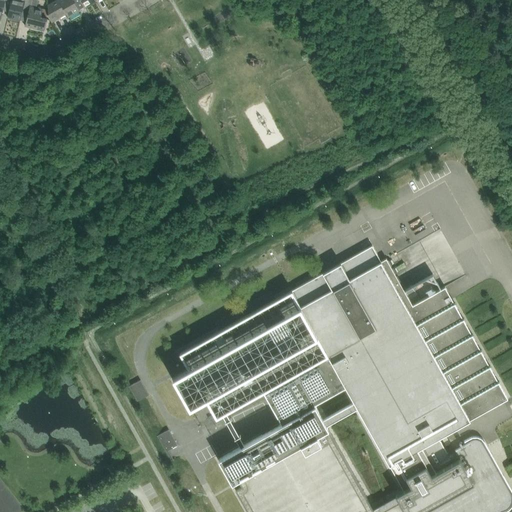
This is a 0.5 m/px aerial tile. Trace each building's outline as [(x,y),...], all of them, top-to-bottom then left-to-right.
[(5,0),(4,6),(10,7),(7,18),(20,21),(23,11),(22,11),(25,1),(24,1),(24,0),(5,0)] [(47,18),(41,17),(43,9),(36,8),(38,0),(24,0),(24,1),(25,1),(22,11),(23,11),(29,12),(25,26),(44,31),(47,18)] [(80,11),(79,10),(84,7),(80,0),(58,0),(48,6),(49,17),(52,22),(66,14),(68,17),(80,11)] [(372,245),(176,355),(184,369),(164,380),(181,410),(200,400),(212,421),(263,391),(283,426),(219,459),(232,483),(238,480),(242,485),(235,489),(248,511),(380,511),(399,502),(405,511),(499,511),(505,510),(508,508),(511,504),(511,501),(511,495),(511,492),(483,443),(480,440),(478,439),(474,438),(471,439),(447,453),(439,438),(508,399),(445,287),(413,305),(386,258),(381,261),(372,245)] [(140,380),(129,386),(137,401),(149,395),(140,380)] [(169,430),(157,436),(166,452),(171,461),(173,460),(168,450),(178,445),(169,430)]
